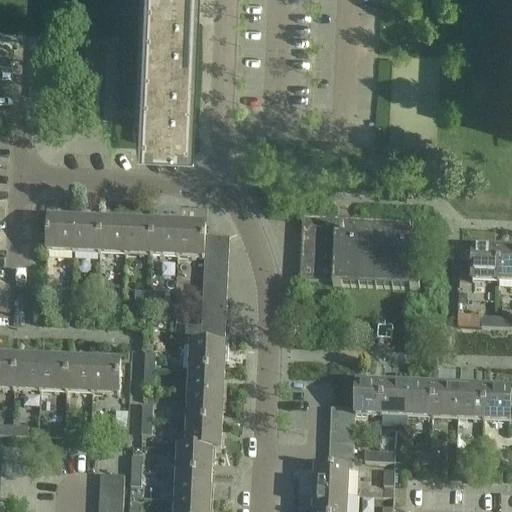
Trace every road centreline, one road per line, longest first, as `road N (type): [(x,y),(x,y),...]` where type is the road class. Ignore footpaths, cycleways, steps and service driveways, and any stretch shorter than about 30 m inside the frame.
road 1 (residential): [(262,511),(267,291),(224,186)]
road 2 (residential): [(20,179),(224,186)]
road 3 (residential): [(224,186),(227,0)]
road 4 (residential): [(0,314),(14,315),(20,179)]
road 5 (residential): [(20,179),(25,59)]
